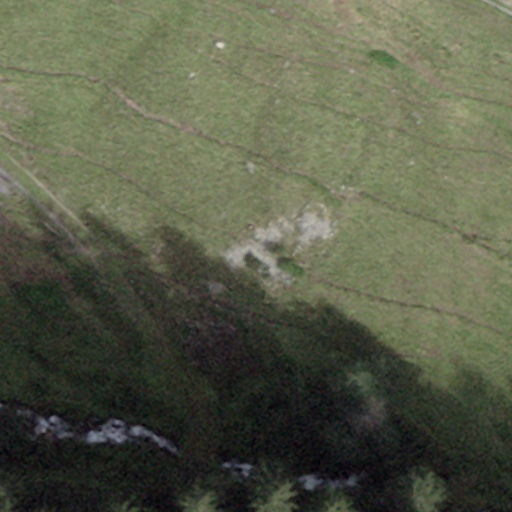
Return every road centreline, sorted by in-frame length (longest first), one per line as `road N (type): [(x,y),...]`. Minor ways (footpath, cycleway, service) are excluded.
road 1 (track): [(0,165),(151,353),(152,380)]
road 2 (track): [(0,505),(85,497),(135,467),(152,380)]
